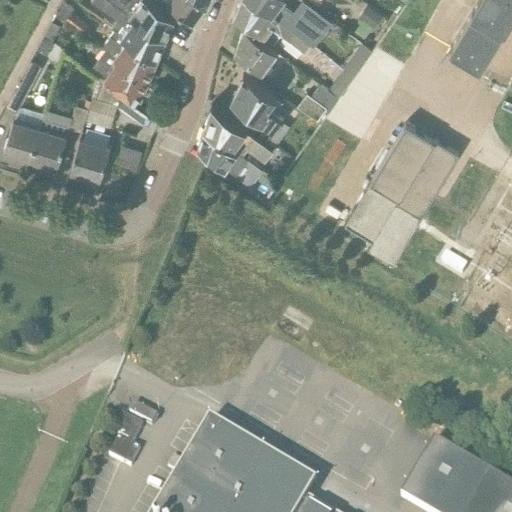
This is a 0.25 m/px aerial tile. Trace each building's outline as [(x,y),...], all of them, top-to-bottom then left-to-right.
[(63,0),(61,0),(55,12),(64,19),(71,12),(74,8),(63,0)] [(157,60),(166,39),(110,0),(90,0),(91,0),(117,19),(110,27),(115,30),(157,60)] [(110,0),(166,39),(175,18),(150,0),(110,0)] [(207,1),(208,0),(207,0),(161,0),(165,3),(192,21),(207,1)] [(303,53),(310,45),(250,0),(239,0),(234,14),(247,24),(245,28),(260,40),(270,27),(303,53)] [(250,0),(310,45),(310,44),(313,47),(332,22),(301,0),(294,11),(281,2),(282,0),(250,0)] [(511,0),(477,0),(448,48),(480,68),(511,15),(511,0)] [(86,34),(91,27),(71,12),(65,20),(85,35),(86,34)] [(43,35),(52,42),(61,25),(51,20),(43,35)] [(260,40),(245,28),(235,51),(263,72),(277,52),(260,40)] [(148,80),(157,60),(115,30),(102,46),(105,49),(148,80)] [(142,94),(148,80),(105,49),(92,65),(103,74),(104,76),(105,75),(108,77),(135,97),(139,92),(142,94)] [(35,62),(31,60),(6,107),(17,113),(21,105),(42,66),(35,62)] [(353,77),(344,70),(329,90),(338,97),(353,77)] [(282,102),(267,90),(244,73),(231,99),(272,130),(265,139),(275,146),(290,126),(282,120),(283,119),(274,113),(282,102)] [(117,105),(121,92),(98,75),(91,98),(117,105)] [(330,109),(338,97),(329,90),(321,85),(312,97),(308,94),(298,107),(320,123),(330,109)] [(203,128),(242,155),(247,149),(264,162),(273,149),(211,104),(203,128)] [(44,112),(21,105),(17,113),(15,118),(13,118),(3,150),(30,159),(40,126),(44,112)] [(57,167),(67,134),(69,128),(81,132),(88,109),(75,105),(72,116),(46,108),(44,112),(40,126),(30,159),(57,167)] [(396,201),(421,216),(459,153),(434,138),(433,139),(405,122),(369,181),(398,198),(396,201)] [(210,155),(239,176),(250,161),(243,156),(242,155),(203,128),(197,146),(210,155)] [(79,138),(69,170),(99,179),(103,164),(105,164),(110,147),(79,138)] [(124,144),(120,163),(139,167),(143,148),(124,144)] [(276,182),(261,170),(254,179),(269,190),(276,182)] [(371,222),(359,241),(385,258),(397,239),(371,222)] [(135,404),(132,413),(156,422),(159,413),(135,404)] [(327,511),(308,500),(316,486),(210,423),(157,511),(327,511)] [(425,511),(511,511),(511,486),(434,441),(401,497),(425,511)]
